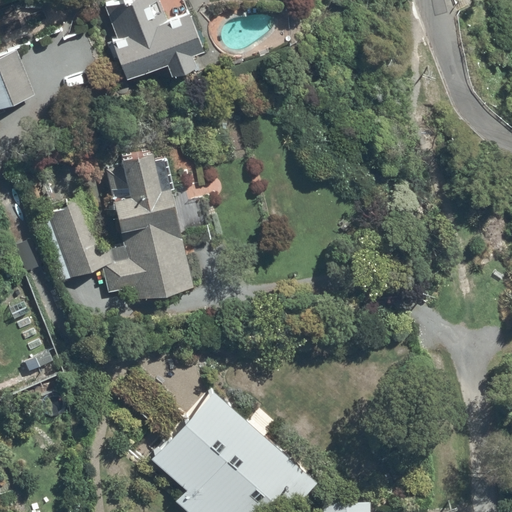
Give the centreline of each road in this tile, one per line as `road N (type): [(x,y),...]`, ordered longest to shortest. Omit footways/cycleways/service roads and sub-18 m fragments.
road 1 (residential): [(433,0),(468,96),(482,120),(511,143)]
road 2 (residential): [(484,511),(475,352)]
